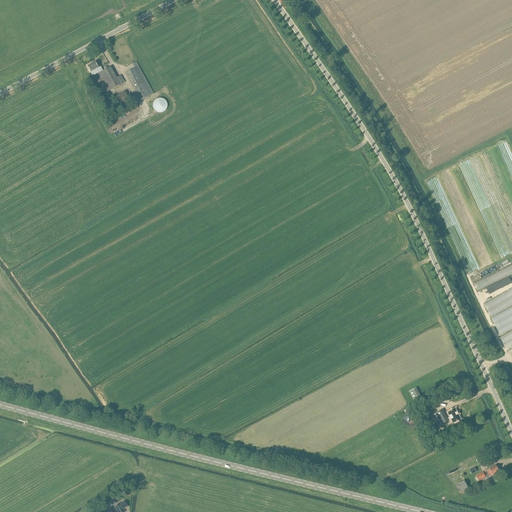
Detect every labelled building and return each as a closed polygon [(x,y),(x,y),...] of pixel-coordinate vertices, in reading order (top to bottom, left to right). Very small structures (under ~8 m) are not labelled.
[(125,72),(141,101),(154,94),(136,61),(131,64),(133,68),(125,72)] [(96,75),(106,93),(125,82),(121,75),(116,77),(110,67),(103,71),(100,66),(98,67),(95,62),(87,66),(91,72),(93,77),(96,75)] [(114,97),(119,106),(129,100),(124,92),(114,97)] [(153,111),(165,112),(165,99),(154,99),(153,111)] [(509,277),(486,288),(489,294),(511,283),(509,277)] [(409,392),(414,403),(422,398),(416,388),(409,392)] [(432,415),(438,427),(448,422),(448,421),(452,420),(453,423),(461,419),(456,409),(448,413),(450,416),(447,418),(442,410),(432,415)] [(424,420),(429,428),(433,425),(431,422),(428,423),(426,419),(424,420)] [(476,476),(479,481),(486,477),(485,477),(488,475),(489,476),(492,475),(493,476),(496,474),(496,473),(499,471),(496,465),(489,468),(489,469),(486,470),(486,471),(483,473),(483,472),(476,476)] [(464,480),(456,485),(460,492),(468,487),(464,480)] [(113,499),(108,502),(111,507),(116,503),(113,499)] [(126,508),(122,502),(120,503),(114,507),(117,511),(125,511),(124,509),(126,508)]
